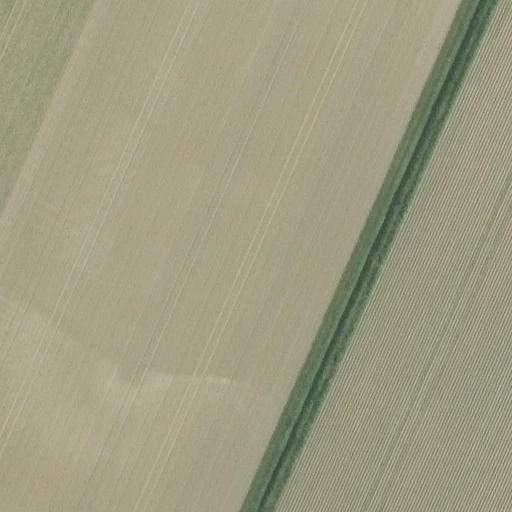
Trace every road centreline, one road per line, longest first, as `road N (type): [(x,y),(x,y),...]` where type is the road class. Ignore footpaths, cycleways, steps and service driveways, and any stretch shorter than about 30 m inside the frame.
road 1 (track): [(468,0),(244,511)]
road 2 (track): [(269,511),(493,0)]
